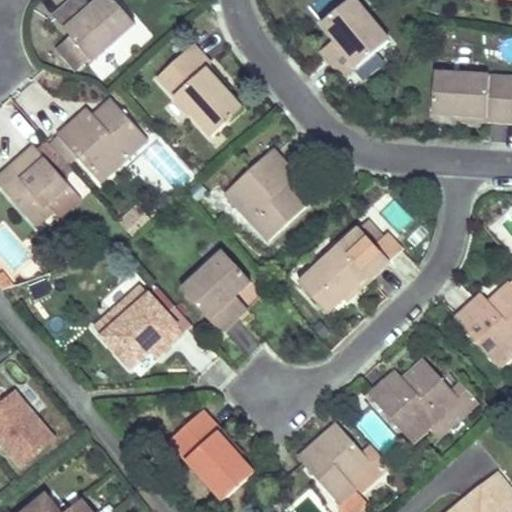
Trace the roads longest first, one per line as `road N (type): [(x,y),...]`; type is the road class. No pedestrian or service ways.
road 1 (residential): [(236,0),(255,46),(329,132),(394,157),(511,164)]
road 2 (residential): [(0,303),(172,511)]
